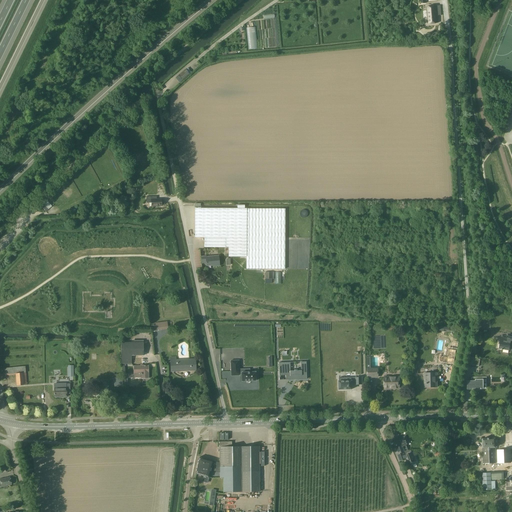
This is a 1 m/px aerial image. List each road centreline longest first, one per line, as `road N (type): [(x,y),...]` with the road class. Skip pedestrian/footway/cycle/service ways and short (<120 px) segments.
road 1 (track): [(450,49),(469,324),(451,416)]
road 2 (motorway): [(0,189),(210,0)]
road 3 (tertiary): [(8,422),(197,423)]
road 4 (tertiary): [(226,422),(381,418)]
road 5 (tertiary): [(381,418),(511,415)]
